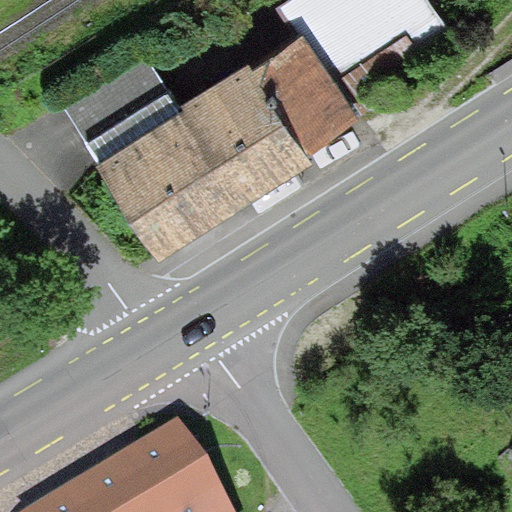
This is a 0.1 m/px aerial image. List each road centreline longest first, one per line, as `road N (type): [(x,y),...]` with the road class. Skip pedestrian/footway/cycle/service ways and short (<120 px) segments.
road 1 (primary): [(193,320),(511,119)]
road 2 (residential): [(0,162),(61,219),(150,348)]
road 3 (residential): [(333,511),(193,320)]
road 4 (primary): [(0,439),(150,348)]
